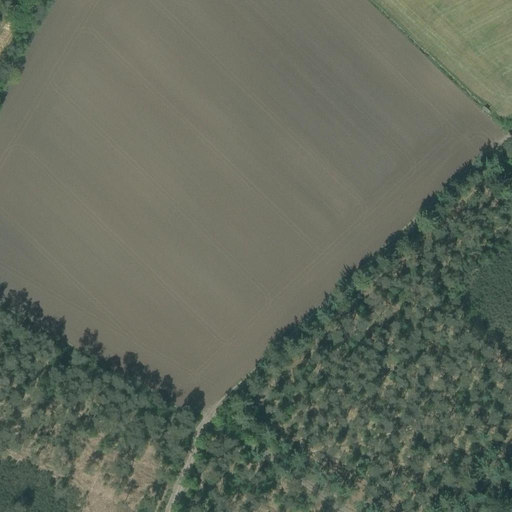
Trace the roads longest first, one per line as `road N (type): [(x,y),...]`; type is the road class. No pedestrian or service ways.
road 1 (track): [(511,138),(212,412)]
road 2 (track): [(348,511),(212,412),(170,511)]
